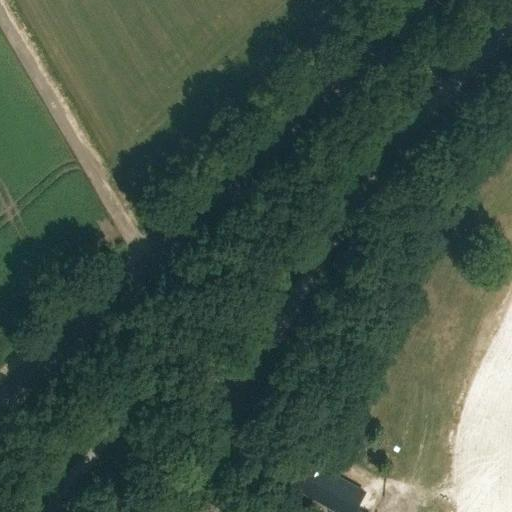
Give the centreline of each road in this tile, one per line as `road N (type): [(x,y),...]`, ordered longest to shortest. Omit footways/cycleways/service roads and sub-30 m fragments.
road 1 (unclassified): [(0,402),(425,0)]
road 2 (track): [(0,10),(146,258)]
